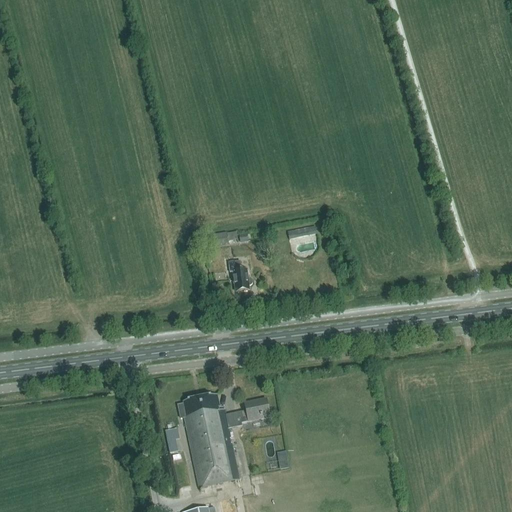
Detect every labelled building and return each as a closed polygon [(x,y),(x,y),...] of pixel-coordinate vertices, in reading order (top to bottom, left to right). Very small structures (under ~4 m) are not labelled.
[(309,237),(307,229),(287,233),(289,240),(309,237)] [(229,245),(228,242),(227,234),(214,236),(216,247),(229,245)] [(248,242),(247,235),(239,236),(240,244),(248,242)] [(234,274),(236,293),(249,292),(249,288),(252,285),(252,281),(248,280),(247,271),(241,272),(240,263),(229,264),(231,274),(234,274)] [(217,395),(184,402),(184,404),(178,406),(181,419),(184,418),(199,489),(239,481),(232,444),(230,445),(229,440),(231,440),(229,430),(242,427),(241,424),(270,418),(267,400),(245,404),(247,411),(228,415),(227,410),(219,411),(218,407),(219,406),(217,395)] [(165,431),(169,454),(178,452),(176,439),(179,439),(178,429),(165,431)] [(277,454),(278,462),(287,461),(286,453),(277,454)]
